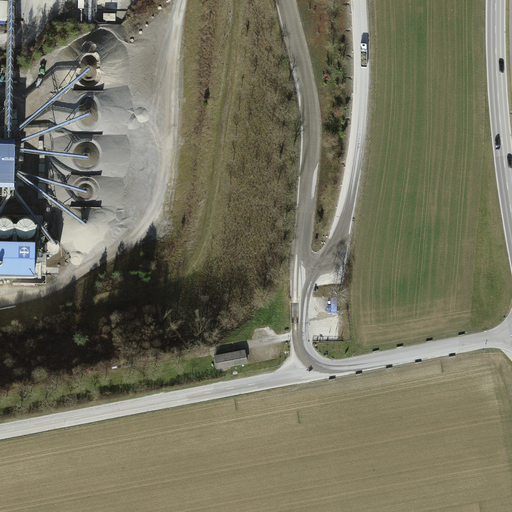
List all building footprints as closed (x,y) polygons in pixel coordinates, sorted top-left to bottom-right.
[(0,0),(0,16),(9,16),(9,0),(0,0)] [(86,0),(86,16),(98,16),(97,0),(86,0)] [(11,140),(0,139),(0,181),(10,182),(11,140)] [(32,241),(0,241),(0,274),(32,274),(32,241)] [(217,364),(249,363),(248,347),(229,348),(229,341),(217,342),(217,364)]
